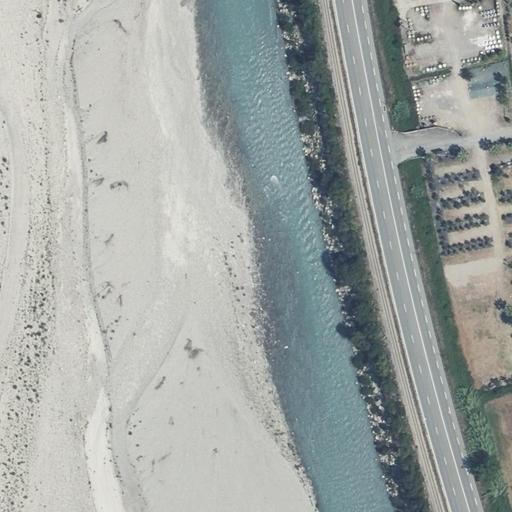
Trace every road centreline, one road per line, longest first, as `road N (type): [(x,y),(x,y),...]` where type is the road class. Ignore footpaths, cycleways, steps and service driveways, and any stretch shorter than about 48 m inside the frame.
road 1 (primary): [(349,0),(393,236),(464,511)]
road 2 (unknown): [(375,140),(511,128)]
